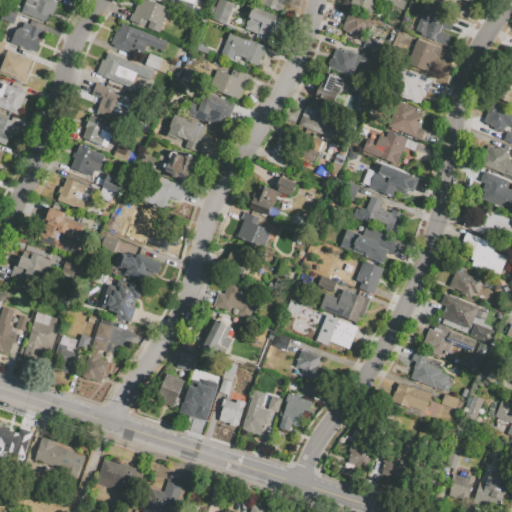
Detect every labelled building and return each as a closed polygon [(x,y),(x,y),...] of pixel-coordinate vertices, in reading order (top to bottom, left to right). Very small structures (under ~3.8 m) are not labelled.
[(25,0),(54,0),(53,1),(57,3),(52,16),(49,15),(46,23),(21,12),(25,4),(24,4),(25,0)] [(140,0),(146,0),(168,8),(159,33),(147,28),(149,22),(146,21),(144,27),(128,21),(131,13),(133,14),(137,4),(138,5),(140,0)] [(195,0),(194,4),(189,2),(187,8),(164,0),(195,0)] [(218,0),(224,0),(234,4),(225,25),(210,19),(218,0)] [(257,3),(258,0),(285,0),(284,4),(283,3),(279,12),(257,3)] [(351,0),(373,0),(372,4),(375,6),(371,15),(349,6),(351,0)] [(406,0),(402,9),(380,0),(406,0)] [(470,0),(435,0),(460,16),(470,0)] [(267,38),(244,28),(249,17),(247,16),(251,9),(252,10),(254,6),(276,16),(267,38)] [(449,31),(441,28),(440,31),(451,35),(447,46),(419,35),(420,33),(415,30),(420,17),(418,16),(421,8),(453,21),(449,31)] [(0,19),(4,9),(18,14),(13,25),(0,19)] [(363,41),(351,37),(352,35),(341,30),(349,11),(372,20),(368,29),(366,29),(365,33),(366,33),(363,41)] [(24,22),(43,30),(36,46),(38,46),(35,52),(10,43),(15,30),(20,27),(22,28),(24,22)] [(110,43),(115,30),(118,31),(121,23),(166,41),(162,51),(146,45),(143,53),(134,49),(133,54),(112,46),(113,45),(110,43)] [(229,32),(266,47),(258,66),(244,61),(245,58),(234,54),(232,59),(220,54),(229,32)] [(362,47),(366,38),(380,44),(376,53),(362,47)] [(416,39),(441,49),(438,58),(437,57),(431,73),(407,64),(416,39)] [(363,70),(355,67),(352,76),(328,67),(328,66),(327,65),(330,58),(331,59),(335,49),(338,50),(339,49),(347,52),(348,50),(361,55),(363,50),(377,55),(373,66),(366,63),(363,70)] [(104,60),(107,52),(139,65),(136,73),(119,66),(115,75),(121,77),(118,83),(109,79),(96,74),(102,59),(104,60)] [(23,82),(0,72),(0,66),(5,53),(25,61),(26,58),(31,60),(26,73),(27,74),(23,82)] [(149,54),(162,59),(158,70),(144,65),(149,54)] [(424,96),(422,96),(419,104),(392,93),(398,79),(393,77),(397,67),(402,69),(402,68),(409,71),(408,72),(418,76),(418,74),(431,79),(424,96)] [(233,69),(251,76),(246,89),(244,88),(239,100),(210,89),(217,70),(231,75),(233,69)] [(325,71),(330,73),(329,75),(335,78),(330,90),(337,92),(333,103),(314,96),(319,84),(320,85),(325,71)] [(511,105),(491,95),(499,81),(502,83),(505,78),(511,81),(511,105)] [(0,108),(0,89),(2,83),(27,93),(25,99),(26,99),(22,109),(19,108),(17,115),(0,108)] [(118,104),(115,110),(121,112),(118,121),(95,112),(101,98),(91,95),(95,83),(110,88),(108,91),(126,98),(123,106),(118,104)] [(200,103),(204,93),(235,104),(229,118),(220,115),(218,119),(215,118),(214,121),(212,120),(211,124),(188,115),(193,100),(200,103)] [(387,126),(397,100),(415,107),(413,112),(422,115),(417,127),(425,130),(421,140),(387,126)] [(314,120),(316,112),(310,110),(314,102),(334,110),(327,126),(338,130),(334,140),(298,126),(302,116),(314,120)] [(501,133),(492,129),(492,128),(485,125),(486,123),(483,122),(490,104),(511,112),(511,127),(506,125),(505,127),(503,126),(501,133)] [(0,115),(14,121),(12,126),(15,127),(11,139),(8,138),(5,144),(0,142),(0,115)] [(98,137),(103,139),(101,146),(82,138),(85,128),(84,128),(90,115),(114,125),(111,134),(100,130),(98,137)] [(184,147),(186,141),(172,135),(179,117),(205,128),(202,135),(205,136),(201,145),(203,146),(200,153),(184,147)] [(156,127),(165,130),(163,133),(165,134),(163,139),(162,138),(161,140),(152,136),(156,127)] [(506,130),(511,132),(511,143),(502,140),(506,130)] [(379,134),(385,137),(387,131),(406,139),(396,165),(362,151),(367,137),(373,140),(372,144),(375,145),(379,134)] [(300,146),(296,145),(301,133),(326,143),(322,153),(318,152),(313,164),(295,157),(300,146)] [(97,171),(94,170),(91,176),(70,168),(74,158),(72,157),(74,152),(75,153),(78,145),(92,151),(93,151),(104,155),(97,171)] [(118,145),(131,151),(126,163),(113,157),(118,145)] [(499,147),(509,151),(505,159),(511,161),(511,177),(479,165),(487,145),(489,146),(489,145),(498,149),(499,147)] [(164,171),(164,170),(164,169),(164,167),(165,165),(166,164),(167,163),(169,158),(168,157),(169,155),(169,153),(170,152),(171,152),(182,156),(184,153),(194,158),(191,166),(190,165),(184,179),(177,176),(176,177),(175,177),(174,177),(172,176),(171,175),(170,175),(170,173),(164,171)] [(143,154),(156,159),(152,170),(139,165),(143,154)] [(413,190),(407,187),(402,201),(375,190),(376,188),(369,179),(377,173),(380,164),(388,167),(418,178),(413,190)] [(481,199),(485,189),(488,190),(490,185),(480,181),(484,171),(505,180),(502,187),(510,190),(507,197),(510,199),(506,209),(481,199)] [(107,173),(125,181),(119,194),(101,186),(107,173)] [(151,192),(157,176),(185,188),(180,201),(169,197),(164,210),(140,200),(145,189),(151,192)] [(249,208),(258,184),(266,187),(266,189),(269,190),(270,188),(274,190),(279,177),(295,184),(290,196),(277,191),(267,215),(249,208)] [(76,190),(73,197),(84,201),(81,210),(56,200),(59,193),(57,192),(60,186),(62,187),(66,178),(86,186),(83,193),(76,190)] [(361,220),(371,196),(381,201),(378,208),(390,213),(392,211),(403,215),(396,234),(383,229),(385,225),(375,220),(373,225),(361,220)] [(484,226),(484,225),(481,224),(488,207),(511,216),(511,234),(502,230),(499,236),(485,230),(483,234),(468,228),(471,220),(484,226)] [(49,208),(65,213),(62,221),(67,223),(69,219),(85,225),(82,234),(66,228),(63,238),(83,245),(79,255),(38,240),(49,208)] [(236,238),(243,220),(241,219),(244,212),(260,219),(258,225),(266,228),(268,224),(278,228),(274,236),(270,235),(264,249),(236,238)] [(138,217),(139,216),(159,224),(154,236),(149,234),(143,250),(120,241),(107,236),(113,223),(124,227),(126,222),(128,220),(129,218),(131,217),(132,216),(134,216),(136,217),(138,217)] [(386,252),(382,263),(339,247),(346,229),(362,236),(365,228),(400,241),(394,255),(386,252)] [(469,259),(473,249),(460,243),(466,232),(494,244),(491,251),(506,258),(498,277),(471,265),(473,260),(469,259)] [(223,267),(230,249),(249,256),(242,275),(223,267)] [(34,271),(32,277),(28,275),(25,283),(10,277),(13,268),(16,269),(22,251),(51,262),(46,275),(34,271)] [(148,283),(126,275),(127,270),(117,267),(122,253),(135,258),(137,254),(162,263),(158,274),(152,272),(148,283)] [(66,258),(85,265),(80,278),(61,271),(66,258)] [(382,268),(372,294),(357,288),(360,282),(355,280),(363,260),(382,268)] [(455,270),(478,280),(474,291),(473,290),(470,298),(459,294),(461,291),(448,286),(455,270)] [(323,277),(336,282),(332,292),(319,287),(323,277)] [(133,307),(135,308),(130,322),(113,317),(115,312),(101,307),(109,284),(115,286),(118,279),(142,287),(139,298),(137,298),(133,307)] [(251,306),(247,318),(237,314),(238,309),(231,307),(230,312),(214,306),(218,292),(224,294),(229,280),(244,285),(242,290),(261,296),(257,308),(251,306)] [(358,317),(356,323),(319,308),(325,294),(336,298),(338,294),(340,294),(342,289),(369,300),(362,318),(358,317)] [(440,304),(444,294),(478,307),(469,329),(441,318),(443,313),(443,312),(443,311),(443,310),(444,309),(445,308),(446,306),(440,304)] [(297,315),(293,313),(292,316),(284,313),(290,300),(301,304),(297,315)] [(11,332),(17,334),(14,344),(12,344),(9,354),(0,350),(0,312),(2,306),(14,310),(9,325),(13,326),(11,332)] [(19,315),(28,318),(25,331),(15,329),(19,315)] [(357,327),(348,349),(329,341),(327,345),(316,341),(325,315),(337,319),(335,327),(338,328),(341,321),(357,327)] [(51,316),(61,320),(50,352),(40,349),(35,362),(22,358),(34,321),(48,326),(51,316)] [(112,327),(100,323),(101,318),(114,322),(112,327)] [(214,319),(225,324),(216,345),(227,351),(224,358),(202,347),(214,319)] [(99,323),(100,323),(112,327),(108,341),(95,337),(99,323)] [(469,336),(474,323),(494,331),(489,344),(469,336)] [(438,324),(451,329),(450,332),(475,341),(471,352),(451,344),(447,355),(445,354),(443,358),(427,351),(429,346),(422,344),(428,329),(435,331),(438,324)] [(81,334),(90,337),(86,351),(77,348),(81,334)] [(94,338),(108,343),(105,351),(91,347),(94,338)] [(66,350),(73,352),(74,349),(77,350),(70,374),(50,368),(58,343),(67,346),(66,350)] [(487,346),(478,372),(461,366),(465,355),(474,358),(479,343),(487,346)] [(302,369),(296,367),(301,350),(320,356),(316,366),(322,367),(319,376),(316,375),(315,381),(300,375),(302,369)] [(413,368),(408,366),(414,351),(427,357),(425,363),(442,370),(435,389),(409,379),(413,368)] [(107,372),(104,371),(101,382),(82,376),(89,352),(100,355),(99,359),(104,361),(105,359),(107,359),(107,362),(110,363),(107,372)] [(180,352),(193,356),(188,371),(175,367),(180,352)] [(480,375),(485,364),(497,369),(493,380),(480,375)] [(199,415),(179,409),(191,373),(202,376),(199,388),(210,392),(205,405),(202,404),(199,415)] [(183,381),(172,407),(155,400),(166,374),(183,381)] [(216,392),(207,390),(210,376),(220,379),(216,392)] [(228,395),(218,392),(222,379),(231,382),(228,395)] [(398,383),(401,384),(400,385),(412,388),(432,394),(426,412),(408,406),(408,407),(391,402),(398,383)] [(303,384),(316,388),(313,397),(300,392),(303,384)] [(440,404),(444,394),(458,399),(454,409),(440,404)] [(271,395),(281,399),(277,412),(267,409),(271,395)] [(289,395),(307,400),(299,427),(290,424),(289,428),(284,426),(285,422),(280,421),(289,395)] [(472,395),(483,399),(473,424),(462,420),(472,395)] [(228,401),(235,403),(236,399),(245,402),(243,407),(242,407),(238,421),(239,421),(237,426),(227,422),(227,423),(218,420),(225,397),(229,398),(228,401)] [(511,436),(507,434),(511,423),(494,416),(501,398),(511,402),(511,436)] [(261,412),(262,408),(270,411),(266,424),(264,423),(260,435),(241,429),(249,404),(258,407),(257,411),(261,412)] [(390,410),(419,420),(412,438),(384,428),(390,410)] [(31,432),(22,460),(0,453),(0,428),(17,434),(19,429),(31,432)] [(392,438),(392,436),(412,442),(400,480),(381,474),(384,464),(377,462),(385,436),(392,438)] [(41,437),(56,442),(55,445),(73,451),(73,453),(84,457),(81,465),(80,464),(76,479),(32,465),(41,437)] [(346,464),(367,468),(371,441),(350,438),(346,464)] [(431,488),(409,481),(421,445),(443,452),(431,488)] [(449,453),(458,456),(455,469),(445,466),(449,453)] [(104,460),(119,464),(119,462),(146,471),(138,498),(96,484),(104,460)] [(479,482),(485,484),(488,472),(507,478),(504,487),(506,488),(504,495),(502,494),(499,506),(485,502),(485,505),(474,502),(479,482)] [(449,496),(454,475),(464,478),(465,475),(474,478),(468,501),(449,496)] [(163,492),(167,479),(182,484),(175,506),(168,504),(165,511),(142,511),(150,488),(163,492)]
